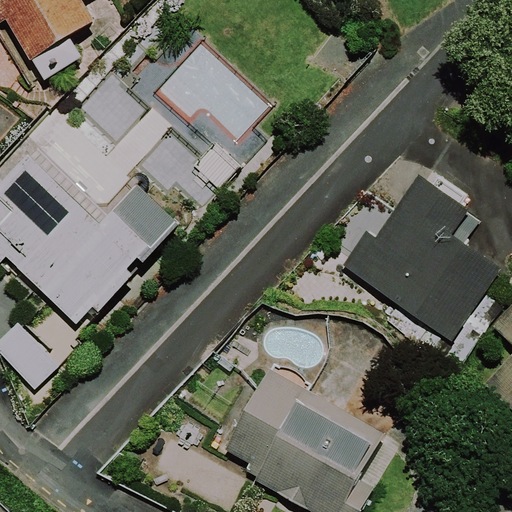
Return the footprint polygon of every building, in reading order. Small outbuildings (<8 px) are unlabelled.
[(0,0),(0,26),(6,23),(29,63),(97,25),(83,0),(0,0)] [(151,264),(38,151),(0,189),(0,266),(7,259),(81,334),(151,264)] [(497,274),(399,205),(348,278),(447,347),(497,274)] [(321,236),(288,209),(239,272),(273,299),(321,236)] [(511,299),(487,326),(511,348),(511,356),(479,392),(511,422),(511,299)] [(56,371),(17,328),(0,343),(0,357),(32,393),(56,371)] [(300,394),(263,374),(219,454),(260,477),(255,485),(305,511),(361,511),(365,505),(354,499),(386,441),(300,394)]
